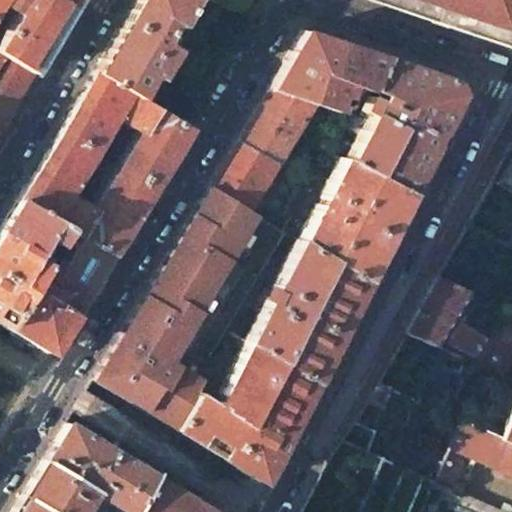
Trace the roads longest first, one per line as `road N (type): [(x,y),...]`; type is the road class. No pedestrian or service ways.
road 1 (residential): [(266,511),(490,82),(477,66),(313,10),(276,20),(0,476)]
road 2 (residential): [(0,169),(105,0)]
